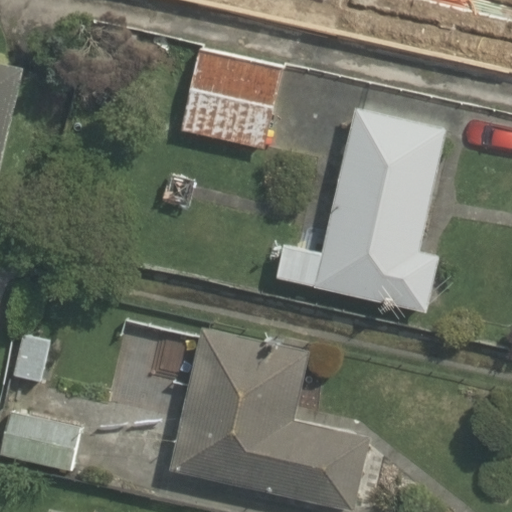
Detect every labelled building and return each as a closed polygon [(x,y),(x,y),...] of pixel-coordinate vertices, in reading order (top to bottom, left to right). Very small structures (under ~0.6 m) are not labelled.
[(342,14),(481,36),(486,0),(201,0),(201,4),(340,26),(342,14)] [(129,82),(138,36),(98,28),(89,74),(129,82)] [(184,130),(266,151),(286,70),(204,49),(184,130)] [(0,181),(26,67),(0,60),(0,181)] [(277,278),(427,313),(441,253),(418,248),(446,127),(359,107),(325,252),(285,243),(277,278)] [(176,468),(357,505),(371,437),(296,421),(310,351),(204,329),(176,468)] [(41,381),(52,338),(28,331),(17,375),(41,381)] [(3,453),(76,470),(86,426),(13,409),(3,453)]
